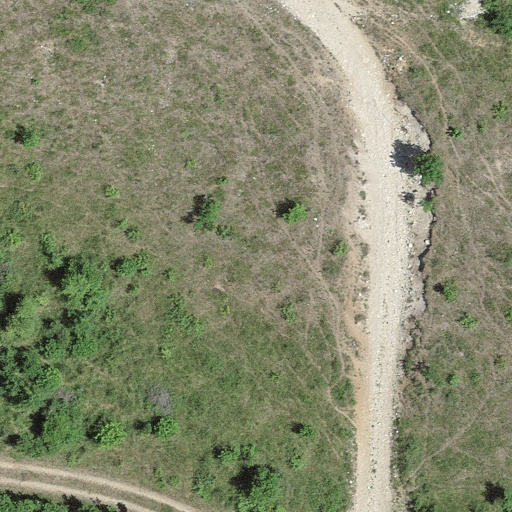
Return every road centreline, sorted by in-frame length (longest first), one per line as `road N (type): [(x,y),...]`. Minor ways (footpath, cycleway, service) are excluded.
road 1 (track): [(301,0),(335,23),(373,86),(389,177),(374,511)]
road 2 (track): [(0,468),(116,488),(179,511)]
